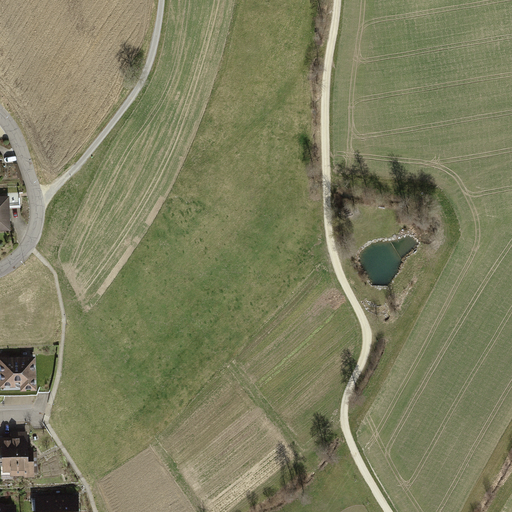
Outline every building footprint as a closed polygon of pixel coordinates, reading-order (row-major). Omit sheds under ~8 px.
[(0,230),(11,230),(10,196),(0,195),(0,230)] [(22,391),(38,390),(37,356),(0,357),(0,387),(21,387),(22,391)] [(25,477),(35,477),(35,472),(39,472),(38,451),(35,451),(34,447),(29,447),(28,431),(11,432),(11,437),(0,437),(0,455),(3,455),(3,472),(11,472),(11,476),(25,475),(25,477)] [(36,511),(80,511),(80,494),(36,495),(36,511)] [(0,511),(17,511),(17,504),(5,504),(5,503),(0,503),(0,511)]
